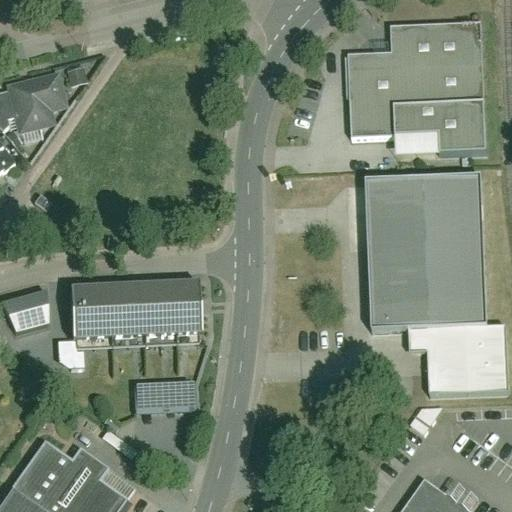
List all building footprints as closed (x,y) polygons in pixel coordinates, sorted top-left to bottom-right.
[(394,143),(394,162),(488,161),(487,111),(480,111),(479,33),(386,34),(387,60),(345,60),(346,144),(394,143)] [(56,76),(4,89),(16,138),(54,129),(51,116),(65,112),(56,76)] [(0,179),(20,161),(0,139),(0,179)] [(484,185),(350,189),(352,253),(370,253),(373,336),(412,334),(413,358),(428,357),(430,402),(509,400),(507,331),(489,332),(484,185)] [(202,342),(199,288),(72,294),(75,348),(202,342)] [(49,330),(48,295),(0,308),(0,311),(14,339),(49,330)] [(196,417),(194,386),(135,389),(136,420),(196,417)] [(42,445),(0,505),(0,511),(119,511),(134,490),(74,450),(66,461),(42,445)] [(444,511),(421,495),(408,511),(444,511)]
